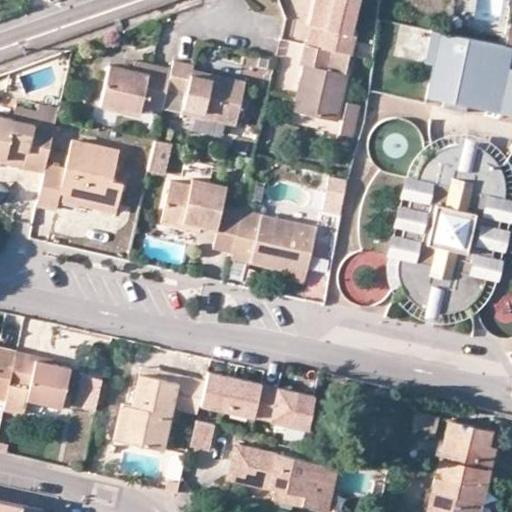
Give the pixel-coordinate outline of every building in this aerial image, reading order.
[(315,0),(310,25),(322,27),(318,47),(330,49),(350,54),(355,34),(350,33),(357,0),(315,0)] [(511,49),(434,32),(429,62),(436,63),(432,95),(511,113),(511,49)] [(300,64),(303,65),(293,110),(337,121),(347,74),(326,69),(330,49),(318,47),(304,44),(300,64)] [(267,80),(269,59),(244,56),(241,77),(267,80)] [(131,61),(124,59),(122,67),(130,68),(131,61)] [(235,123),(244,81),(192,69),(192,64),(171,60),(169,68),(161,107),(235,123)] [(138,113),(140,105),(160,110),(161,107),(169,68),(152,65),(131,61),(130,68),(122,67),(108,63),(99,104),(138,113)] [(37,104),(17,100),(12,119),(32,124),(37,104)] [(354,137),(361,103),(345,100),(338,134),(354,137)] [(32,124),(12,119),(0,116),(0,161),(42,172),(45,162),(55,117),(57,107),(37,104),(32,124)] [(164,173),(172,141),(155,137),(147,169),(164,173)] [(71,138),(64,166),(45,162),(42,172),(35,204),(55,209),(57,199),(60,190),(117,202),(121,183),(111,181),(118,149),(71,138)] [(411,177),(393,257),(398,258),(396,265),(396,273),(399,285),(403,292),(411,301),(414,303),(417,306),(424,309),(430,311),(440,313),(444,313),(454,311),(464,306),(471,301),(477,295),(482,287),(486,278),(490,279),(508,200),(504,198),(505,193),(505,188),(505,182),(500,168),(495,160),(489,154),(485,151),(474,145),(459,143),(443,146),(432,152),(424,160),(418,170),(415,178),(411,177)] [(342,211),(346,176),(325,174),(321,209),(342,211)] [(411,177),(405,176),(387,256),(393,257),(411,177)] [(192,178),(190,185),(170,180),(160,221),(184,227),(185,222),(201,225),(216,228),(221,204),(226,185),(192,178)] [(115,211),(117,202),(60,190),(57,199),(115,211)] [(511,210),(511,200),(508,200),(490,279),(496,281),(511,210)] [(241,210),(221,204),(216,228),(213,245),(232,251),(241,210)] [(232,251),(230,258),(281,269),(282,265),(306,270),(316,226),(241,210),(232,251)] [(185,222),(184,227),(200,230),(201,225),(185,222)] [(303,283),(306,270),(282,265),(281,269),(279,278),(303,283)] [(0,397),(4,398),(15,350),(0,346),(0,397)] [(60,406),(69,368),(32,360),(32,355),(15,350),(4,398),(2,410),(22,415),(25,398),(60,406)] [(176,381),(178,373),(160,369),(158,377),(176,381)] [(74,404),(95,407),(100,375),(79,371),(74,404)] [(158,377),(139,373),(131,405),(122,403),(114,438),(161,449),(170,406),(176,381),(158,377)] [(178,373),(176,381),(170,406),(196,412),(204,379),(178,373)] [(417,414),(413,430),(433,435),(436,418),(417,414)] [(196,419),(190,444),(207,448),(213,423),(196,419)] [(491,431),(448,421),(435,473),(485,485),(489,468),(483,467),(487,447),(491,431)] [(326,509),(335,466),(234,443),(226,476),(254,483),(273,487),(302,494),(300,504),(302,504),(326,509)] [(493,449),(487,447),(483,467),(489,468),(493,449)] [(485,485),(435,473),(425,511),(471,511),(474,501),(481,503),(485,485)] [(164,489),(175,491),(178,483),(166,480),(164,489)] [(273,487),(271,497),(300,504),(302,494),(273,487)] [(0,511),(47,511),(43,511),(44,507),(0,498),(0,511)] [(471,511),(478,511),(481,503),(474,501),(471,511)]
